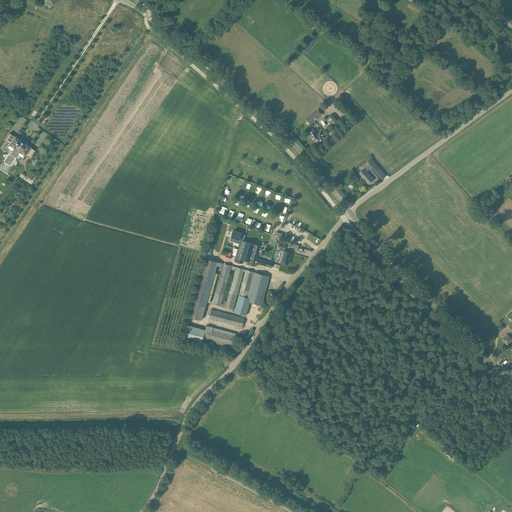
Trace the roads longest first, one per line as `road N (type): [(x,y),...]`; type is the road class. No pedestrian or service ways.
road 1 (unclassified): [(142,511),(196,401),(238,361),(273,303),(349,211)]
road 2 (unknown): [(0,424),(166,421),(324,511)]
road 3 (unknown): [(240,357),(265,391),(420,511)]
road 4 (tertiary): [(511,383),(349,211)]
road 5 (tertiary): [(349,211),(277,127),(192,53)]
road 6 (unclassified): [(349,211),(511,92)]
road 7 (unclassified): [(343,89),(362,72),(357,52),(318,26),(328,0)]
